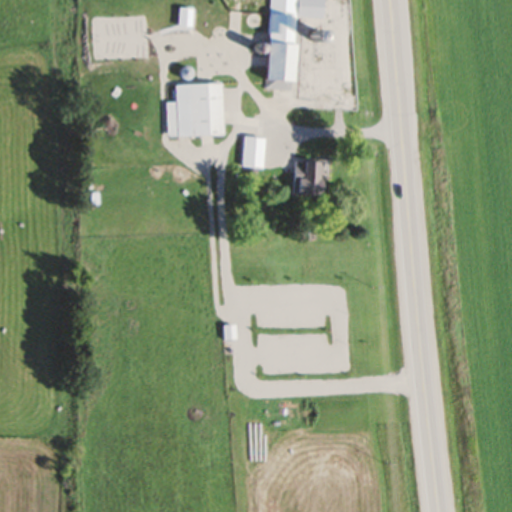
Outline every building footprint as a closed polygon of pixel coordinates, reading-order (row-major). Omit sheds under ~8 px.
[(289,93),(293,20),(321,21),(321,0),(269,0),(268,20),(260,20),(259,30),(263,30),(260,91),(289,93)] [(173,88),(174,140),(219,139),(218,87),(173,88)] [(260,153),(247,151),(245,170),(258,171),(260,153)] [(316,165),(291,165),(291,199),(316,199),(316,165)] [(234,328),(223,328),(223,342),(234,342),(234,328)]
